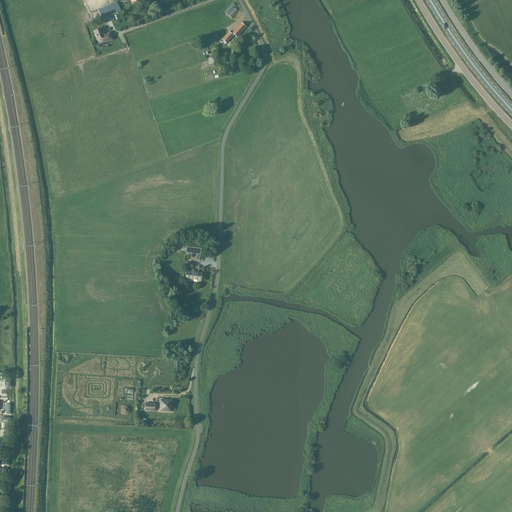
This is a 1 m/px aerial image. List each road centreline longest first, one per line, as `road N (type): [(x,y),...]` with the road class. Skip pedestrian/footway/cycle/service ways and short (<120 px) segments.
road 1 (residential): [(176,511),(195,446),(196,359),(216,286),(223,143),(264,64),(239,0)]
road 2 (unclassified): [(417,0),(511,125)]
road 3 (primary): [(511,110),(429,0)]
